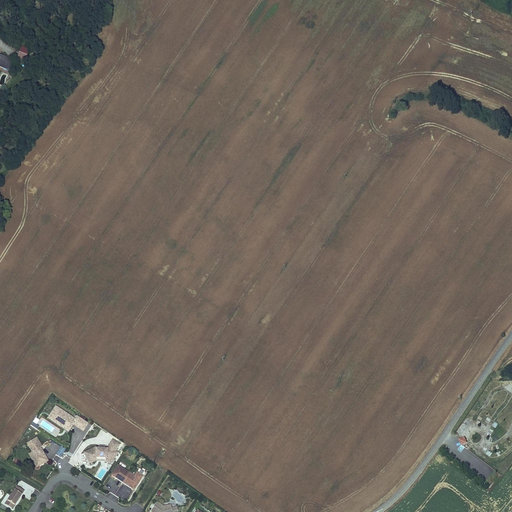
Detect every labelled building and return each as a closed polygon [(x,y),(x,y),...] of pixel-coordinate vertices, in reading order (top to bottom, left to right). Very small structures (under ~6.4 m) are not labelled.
[(0,67),(9,70),(13,59),(0,54),(0,67)] [(76,419),(57,406),(48,419),(69,434),(74,426),(84,432),(90,424),(78,416),(76,419)] [(458,438),(461,444),(467,442),(465,435),(458,438)] [(37,437),(26,442),(30,452),(33,456),(37,464),(46,459),(44,456),(42,457),(38,448),(40,447),(41,446),(37,437)] [(95,448),(84,454),(90,466),(98,462),(106,462),(111,466),(120,453),(117,451),(122,445),(113,439),(108,447),(99,446),(99,448),(95,448)] [(59,446),(57,456),(63,457),(65,447),(59,446)] [(72,446),(67,454),(71,457),(76,449),(72,446)] [(110,474),(134,489),(143,475),(136,471),(133,474),(117,464),(110,474)] [(15,485),(5,499),(13,504),(22,490),(15,485)] [(176,511),(175,504),(163,506),(155,502),(150,511),(176,511)]
